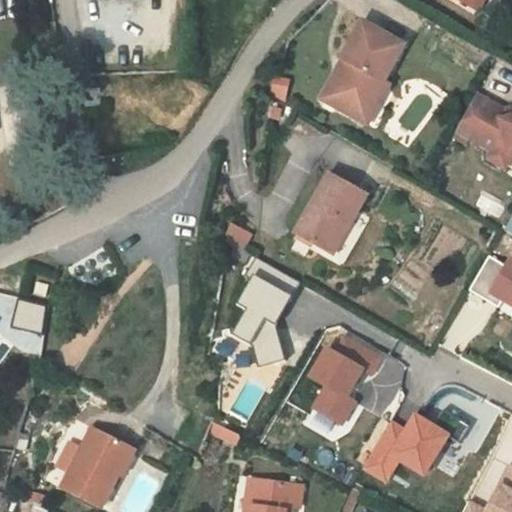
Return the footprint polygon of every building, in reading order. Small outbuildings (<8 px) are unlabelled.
[(483,0),(478,0),(474,7),(479,9),(483,0)] [(358,120),(380,81),(383,83),(404,45),(362,22),(341,59),(342,60),(346,62),(339,74),(336,72),(320,99),(358,120)] [(346,62),(342,60),(336,72),(339,74),(346,62)] [(389,86),(383,83),(380,81),(358,120),(367,125),(389,86)] [(511,114),(503,117),(501,109),(475,95),(456,129),(493,150),(489,157),(504,165),(511,152),(511,114)] [(511,106),(501,109),(503,117),(511,114),(511,106)] [(328,252),(344,224),(348,227),(366,195),(328,173),(295,233),(328,252)] [(332,255),(348,227),(344,224),(328,252),(332,255)] [(251,235),(232,226),(226,242),(244,250),(251,235)] [(488,256),(468,291),(487,302),(491,294),(502,301),(511,306),(511,260),(510,259),(505,267),(488,256)] [(232,307),(242,312),(227,338),(248,350),(255,371),(282,362),(272,328),(273,326),(269,324),(281,302),(286,304),(298,283),(253,257),(240,279),(246,282),(232,307)] [(49,286),(37,283),(34,295),(46,297),(49,286)] [(502,301),(491,294),(487,302),(498,308),(502,301)] [(45,334),(50,306),(17,298),(10,329),(45,334)] [(371,375),(380,358),(344,338),(335,353),(327,349),(310,378),(326,387),(313,409),(342,425),(355,403),(347,398),(362,371),(371,375)] [(405,432),(390,423),(363,468),(385,482),(398,461),(424,477),(447,438),(459,445),(470,427),(443,411),(433,428),(415,417),(405,432)] [(238,436),(218,426),(214,435),(235,444),(238,436)] [(118,474),(132,448),(92,428),(61,488),(101,509),(118,474)] [(30,435),(20,433),(16,450),(26,452),(30,435)] [(136,451),(132,448),(118,474),(123,477),(136,451)] [(511,511),(511,467),(510,467),(487,511),(469,503),(464,511),(511,511)] [(245,511),(251,511),(256,480),(250,480),(245,511)] [(293,486),(256,480),(251,511),(289,511),(290,507),(293,486)] [(301,487),(293,486),(290,507),(298,508),(301,487)] [(351,511),(360,492),(352,488),(342,510),(346,511),(351,511)]
